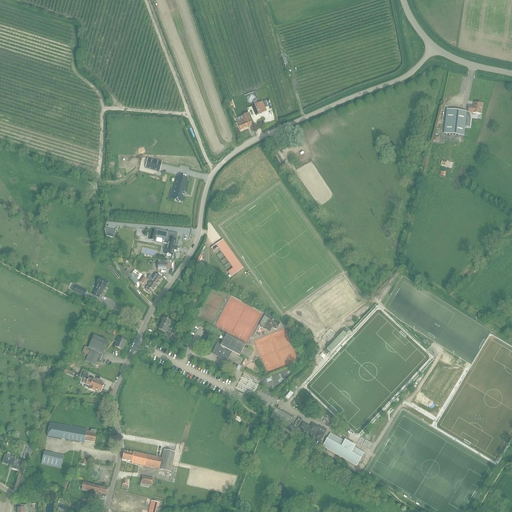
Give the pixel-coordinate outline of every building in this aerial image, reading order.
[(252,106),(256,116),(262,113),(258,103),(252,106)] [(467,112),(466,117),(469,117),(470,113),(481,114),(482,104),(474,103),(474,106),(469,106),(468,112),(467,112)] [(447,110),(444,134),(464,136),(466,117),(467,112),(447,110)] [(237,122),(241,131),(252,126),(247,114),(240,117),(241,120),(237,122)] [(145,168),(159,172),(162,162),(147,158),(145,168)] [(187,179),(177,176),(174,190),(173,195),(175,195),(174,200),(181,202),(183,195),(184,196),(184,193),(183,193),(187,179)] [(105,229),(104,228),(106,236),(107,236),(108,237),(113,238),(115,231),(106,229),(105,229)] [(151,231),(149,240),(154,241),(155,237),(164,239),(163,240),(163,242),(163,243),(167,244),(166,248),(165,254),(172,256),(173,250),(176,251),(177,247),(174,246),(175,246),(176,240),(175,240),(174,240),(174,239),(170,238),(170,239),(169,239),(169,238),(166,238),(168,233),(167,233),(158,231),(156,230),(156,232),(151,231)] [(222,240),(215,245),(217,247),(232,268),(227,272),(230,275),(231,277),(242,269),(243,269),(222,240)] [(128,276),(130,274),(125,267),(122,269),(128,276)] [(135,276),(138,271),(132,267),(129,272),(135,276)] [(146,279),(150,282),(152,284),(153,283),(157,286),(162,278),(156,274),(153,278),(149,275),(146,279)] [(101,294),(104,288),(105,288),(108,282),(99,278),(96,284),(97,284),(94,291),(93,295),(99,298),(100,294),(101,294)] [(153,291),(157,286),(153,283),(152,284),(150,282),(145,290),(150,293),(152,291),(153,291)] [(76,286),(73,291),(84,296),(86,291),(76,286)] [(261,321),(258,326),(270,332),(272,328),(276,330),(279,325),(281,323),(268,315),(265,314),(262,320),(261,321)] [(163,318),(161,324),(168,327),(170,321),(163,318)] [(168,327),(161,324),(158,329),(165,333),(168,327)] [(328,327),(323,335),(327,337),(332,329),(328,327)] [(346,334),(349,331),(345,328),(323,352),(327,355),(330,352),(331,353),(347,335),(346,334)] [(239,356),(245,345),(226,335),(222,343),(218,341),(211,354),(227,362),(231,352),(239,356)] [(102,354),(108,342),(93,336),(88,348),(91,349),(85,361),(95,365),(97,359),(100,361),(103,354),(102,354)] [(122,350),(126,341),(118,338),(114,347),(122,350)] [(74,373),(78,362),(70,359),(65,369),(74,373)] [(88,389),(94,392),(95,390),(101,392),(104,384),(93,379),(92,380),(85,377),(87,373),(84,372),(81,378),(87,380),(85,385),(86,385),(85,387),(88,389)] [(63,439),(84,443),(84,441),(94,443),(96,431),(91,430),(91,432),(86,431),(86,429),(65,426),(49,423),(47,436),(63,439)] [(320,441),(324,435),(318,432),(317,432),(319,428),(312,424),(310,428),(309,427),(303,423),(300,429),(305,433),(306,432),(307,433),(305,436),(312,440),(314,437),(315,437),(314,438),(320,441)] [(330,434),(323,446),(357,466),(364,453),(355,448),(355,447),(350,444),(345,441),(344,442),(330,434)] [(123,451),(122,460),(131,462),(131,463),(170,472),(175,453),(164,450),(162,458),(134,452),(133,453),(123,451)] [(63,456),(44,452),(41,463),(60,468),(63,456)] [(20,471),(22,462),(15,460),(15,458),(6,455),(3,463),(13,466),(12,468),(20,471)] [(142,477),(140,486),(148,487),(149,485),(152,485),(153,478),(142,476),(142,477)] [(98,492),(106,494),(107,489),(83,482),(81,489),(98,494),(98,492)] [(151,501),(148,511),(158,511),(159,511),(156,510),(158,503),(151,501)]
